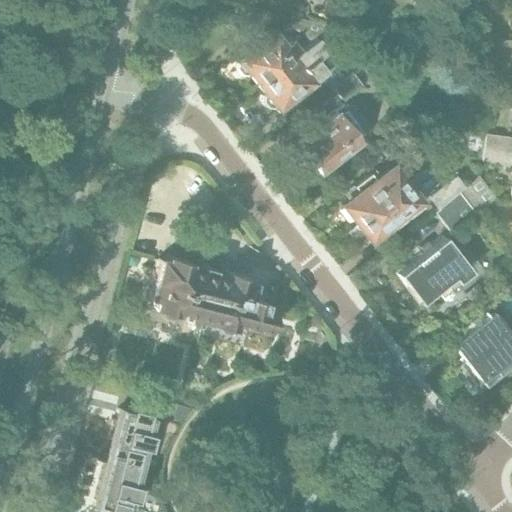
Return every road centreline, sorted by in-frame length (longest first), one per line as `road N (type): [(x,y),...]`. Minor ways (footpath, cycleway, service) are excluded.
road 1 (residential): [(147,88),(198,118),(472,474)]
road 2 (residential): [(110,71),(0,494)]
road 3 (residential): [(38,511),(147,88)]
road 4 (unknown): [(56,0),(28,33),(44,63),(47,97),(8,196),(0,290)]
